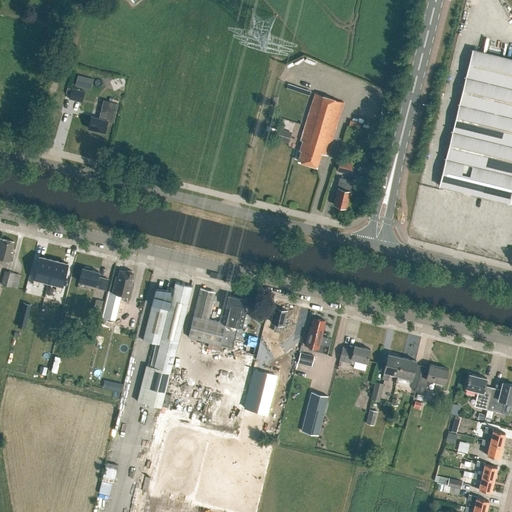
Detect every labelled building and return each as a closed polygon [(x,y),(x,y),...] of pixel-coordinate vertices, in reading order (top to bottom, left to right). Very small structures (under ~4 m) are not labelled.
[(510,203),(511,193),(511,58),(472,49),(439,185),(510,203)] [(75,86),(90,90),(93,79),(77,75),(75,86)] [(84,91),(71,88),(67,87),(66,93),(70,95),(69,99),(81,102),(84,91)] [(302,141),(299,150),(301,151),(298,161),(316,167),(321,153),(327,155),(344,102),(315,93),(300,140),(302,141)] [(91,116),(88,128),(104,132),(107,120),(113,122),(117,103),(104,100),(102,106),(99,118),(91,116)] [(353,162),(340,159),(337,171),(350,174),(353,162)] [(337,188),(333,205),(346,208),(350,191),(349,191),(352,181),(340,178),(337,188)] [(12,252),(10,251),(13,241),(0,237),(0,258),(10,261),(12,252)] [(40,275),(39,280),(43,281),(44,276),(50,278),(55,260),(45,258),(40,275)] [(55,260),(50,278),(57,279),(55,284),(59,285),(61,280),(65,263),(55,260)] [(98,286),(98,288),(105,290),(108,279),(98,276),(99,272),(89,269),(90,268),(85,266),(84,268),(82,267),(79,281),(95,285),(98,286)] [(109,292),(103,316),(115,319),(118,303),(121,294),(130,296),(133,283),(131,283),(134,273),(131,272),(132,271),(128,270),(128,271),(118,269),(117,276),(114,276),(110,292),(109,292)] [(5,271),(1,284),(18,288),(21,275),(5,271)] [(146,365),(138,399),(163,405),(171,371),(177,348),(192,286),(175,282),(174,287),(170,287),(170,294),(155,291),(143,340),(155,343),(149,366),(146,365)] [(222,322),(208,318),(215,291),(200,288),(188,337),(220,345),(232,348),(238,326),(242,327),(246,311),(244,310),(246,299),(228,295),(225,306),(226,306),(222,322)] [(100,312),(103,301),(96,299),(93,310),(100,312)] [(271,320),(271,322),(275,323),(273,330),(280,332),(282,325),(283,325),(285,318),(287,311),(274,307),(271,320)] [(325,320),(313,317),(311,326),(309,326),(305,345),(318,348),(321,336),(322,336),(323,329),(323,327),(325,320)] [(75,330),(78,321),(64,318),(62,326),(75,330)] [(343,347),(339,360),(340,360),(345,362),(354,364),(355,360),(367,362),(370,349),(354,345),(353,349),(343,347)] [(313,355),(299,352),(297,362),(311,366),(313,355)] [(397,377),(402,357),(388,353),(382,379),(388,380),(389,375),(397,377)] [(56,356),(52,371),(58,373),(62,357),(56,356)] [(410,380),(409,386),(415,388),(420,369),(414,367),(416,360),(402,357),(397,377),(410,380)] [(415,388),(414,391),(424,393),(428,379),(444,383),(448,368),(430,364),(428,371),(420,369),(415,388)] [(478,391),(474,406),(487,409),(493,387),(485,385),(486,378),(469,374),(466,387),(478,391)] [(107,379),(105,387),(121,391),(123,383),(107,379)] [(379,400),(383,383),(375,381),(371,398),(379,400)] [(493,387),(487,409),(501,413),(504,401),(511,402),(511,384),(502,382),(500,389),(493,387)] [(311,392),(301,430),(318,435),(328,396),(321,394),(312,392),(311,392)] [(373,425),(377,412),(369,410),(366,424),(373,425)] [(485,427),(484,431),(492,433),(490,441),(490,442),(502,445),(505,433),(493,430),(493,429),(485,427)] [(457,434),(448,432),(445,441),(455,443),(457,434)] [(482,439),(481,443),(489,445),(487,455),(499,458),(502,445),(490,442),(490,441),(482,439)] [(454,450),(464,452),(466,442),(456,440),(454,450)] [(477,461),(476,465),(484,467),(482,475),(481,476),(494,479),(497,467),(485,464),(485,463),(477,461)] [(107,462),(100,492),(112,495),(119,464),(107,462)] [(481,479),(478,489),(490,492),(494,479),(481,476),(482,475),(474,473),(473,477),(481,479)] [(462,481),(439,475),(437,483),(460,488),(462,481)] [(473,510),(482,511),(485,511),(488,500),(476,498),(477,497),(468,495),(467,499),(475,501),(473,509),(473,510)]
